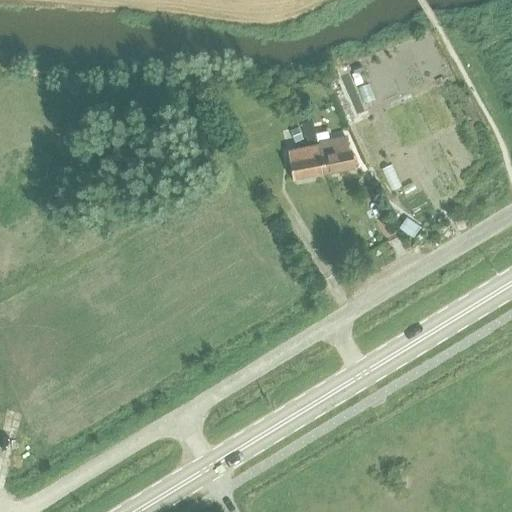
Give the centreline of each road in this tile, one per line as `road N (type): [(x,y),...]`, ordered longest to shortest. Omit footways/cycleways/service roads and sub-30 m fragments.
road 1 (unclassified): [(332,324),(511,215)]
road 2 (unclassified): [(24,511),(182,416)]
road 3 (tertiary): [(208,469),(361,375)]
road 4 (tertiary): [(361,375),(511,283)]
road 5 (unclassified): [(182,416),(332,324)]
